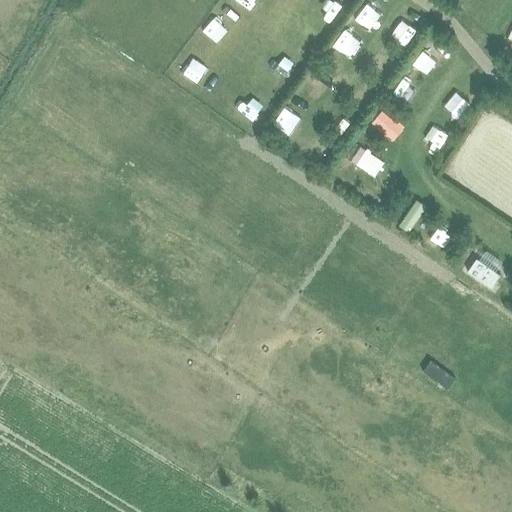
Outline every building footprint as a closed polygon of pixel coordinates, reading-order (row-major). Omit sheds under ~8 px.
[(423,41),(410,61),(420,67),(433,47),(423,41)] [(400,71),(388,92),(403,101),(415,81),(400,71)] [(399,132),(406,119),(383,106),(375,120),(399,132)] [(327,170),(344,182),(355,167),(338,155),(327,170)] [(406,203),(400,222),(418,228),(424,208),(406,203)] [(463,267),(495,289),(502,279),(471,256),(463,267)]
